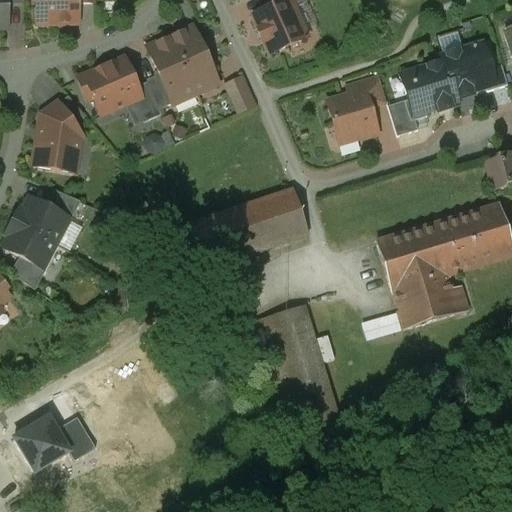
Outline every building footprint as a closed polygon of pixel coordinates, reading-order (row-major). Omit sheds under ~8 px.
[(77,6),(76,0),(35,0),(36,27),(77,26),(77,6)] [(303,0),(263,0),(269,11),(290,2),(293,11),(306,5),(303,0)] [(269,11),(252,18),(258,31),(257,32),(262,44),(263,43),(269,57),(306,40),(293,11),(290,2),(269,11)] [(217,87),(192,31),(169,41),(194,97),(217,87)] [(511,32),(503,35),(511,60),(511,59),(511,32)] [(194,97),(169,41),(146,51),(160,81),(171,107),(194,97)] [(475,48),(441,58),(442,64),(443,64),(455,102),(462,100),(462,98),(485,91),(494,88),(489,72),(485,57),(478,59),(475,48)] [(123,61),(83,79),(77,82),(87,104),(92,101),(100,120),(134,105),(141,102),(135,90),(123,61)] [(442,64),(406,75),(410,86),(403,88),(407,103),(412,119),(425,115),(448,108),(449,110),(457,107),(455,102),(443,64),(442,64)] [(501,68),(489,72),(494,88),(485,91),(486,95),(507,88),(501,68)] [(244,76),(225,84),(238,115),(257,107),(244,76)] [(171,107),(160,81),(147,87),(158,113),(171,107)] [(378,81),(348,90),(351,101),(364,97),(368,110),(385,105),(378,81)] [(146,85),(135,90),(141,102),(134,105),(144,125),(161,118),(147,87),(146,85)] [(351,101),(328,108),(338,142),(358,136),(359,142),(376,137),(368,110),(364,97),(351,101)] [(178,107),(180,114),(200,106),(197,99),(178,107)] [(412,119),(407,103),(403,104),(409,125),(426,120),(425,115),(412,119)] [(57,106),(41,118),(32,170),(74,177),(79,142),(82,141),(57,106)] [(511,156),(485,165),(493,194),(511,187),(511,156)] [(79,205),(52,193),(43,209),(68,222),(67,223),(69,224),(79,205)] [(292,193),(185,228),(201,274),(307,238),(292,193)] [(43,209),(29,202),(22,214),(19,212),(12,225),(54,247),(67,223),(68,222),(43,209)] [(511,255),(498,208),(375,245),(391,296),(393,295),(456,276),(511,258),(511,255)] [(54,247),(12,225),(5,238),(9,240),(2,252),(18,260),(41,272),(41,271),(54,247)] [(41,272),(18,260),(10,276),(34,294),(45,273),(41,271),(41,272)] [(456,276),(393,295),(399,314),(396,315),(402,333),(467,314),(456,276)] [(303,309),(256,324),(295,453),(342,438),(303,309)] [(138,393),(67,436),(88,472),(104,462),(100,454),(128,437),(145,465),(172,449),(138,393)]
